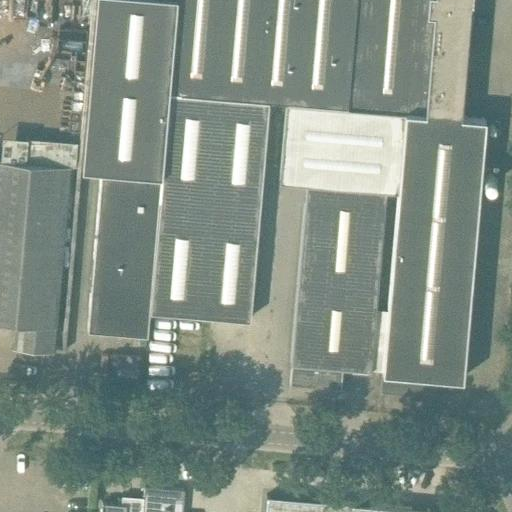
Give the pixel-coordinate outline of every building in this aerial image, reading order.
[(95,0),(92,49),(81,167),(101,169),(87,328),(147,333),(160,174),(161,174),(168,91),(175,0),(95,0)] [(175,0),(168,91),(268,99),(269,99),(286,100),(286,101),(405,111),(398,191),(381,390),(381,391),(436,395),(438,375),(462,377),(484,117),(465,116),(458,115),(468,0),(175,0)] [(161,174),(150,310),(249,318),(269,99),(268,99),(168,91),(161,174)] [(286,101),(280,180),(306,182),(290,363),(291,363),(290,384),(341,388),(342,367),(370,369),(372,350),(378,288),(387,190),(398,191),(405,111),(286,101)] [(69,165),(0,158),(0,321),(15,323),(12,348),(53,352),(69,165)] [(182,511),(184,489),(144,485),(142,509),(130,508),(131,504),(102,502),(101,511),(182,511)] [(446,511),(447,511),(320,501),(320,507),(304,505),(304,499),(267,496),(265,511),(446,511)]
